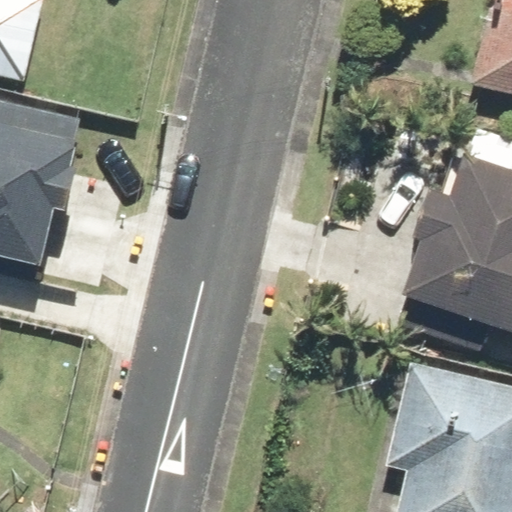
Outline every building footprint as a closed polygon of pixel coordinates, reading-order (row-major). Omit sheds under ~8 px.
[(0,0),(0,67),(38,76),(55,0),(0,0)] [(511,0),(497,0),(480,72),(511,79),(511,0)] [(0,247),(57,262),(77,184),(101,190),(120,119),(0,87),(0,247)] [(454,173),(414,283),(511,317),(511,148),(483,138),(468,178),(454,173)] [(0,379),(10,341),(0,338),(0,379)] [(419,465),(407,511),(511,511),(511,367),(426,347),(398,460),(419,465)]
